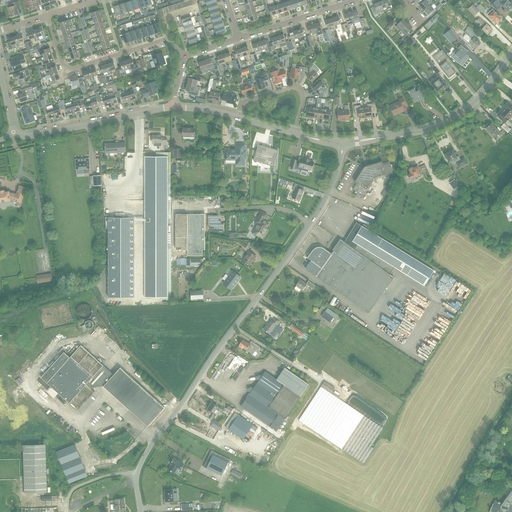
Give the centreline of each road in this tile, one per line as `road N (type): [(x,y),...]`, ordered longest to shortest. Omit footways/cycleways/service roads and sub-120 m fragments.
road 1 (tertiary): [(135,474),(318,209),(340,143)]
road 2 (tertiary): [(340,143),(427,129),(464,112),(511,54)]
road 3 (residential): [(185,57),(164,40),(71,69),(62,64),(47,15)]
road 4 (tertiary): [(13,131),(23,137),(173,106)]
road 5 (track): [(445,511),(511,400)]
road 6 (residential): [(237,39),(359,0)]
road 7 (residential): [(292,134),(303,96),(296,86),(245,100),(238,117)]
